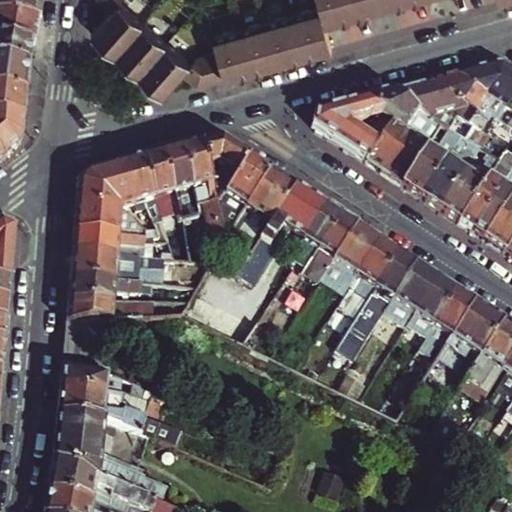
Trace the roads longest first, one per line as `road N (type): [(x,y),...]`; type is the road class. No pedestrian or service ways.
road 1 (residential): [(52,154),(17,511)]
road 2 (residential): [(223,109),(511,298)]
road 3 (residential): [(223,109),(503,32)]
road 4 (residential): [(52,154),(223,109)]
road 5 (residential): [(68,0),(52,154)]
